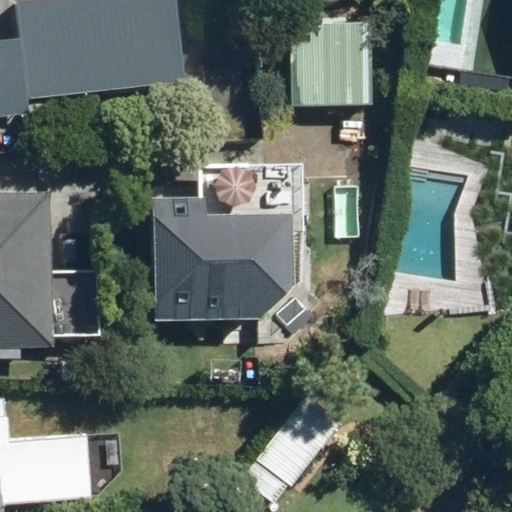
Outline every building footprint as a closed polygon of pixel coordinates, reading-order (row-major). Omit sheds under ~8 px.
[(0,29),(0,121),(42,117),(39,94),(193,77),(184,0),(12,0),(15,28),(0,29)] [(380,19),(350,18),(350,0),(320,0),(320,17),(299,17),(296,98),(378,100),(380,19)] [(0,335),(58,339),(68,182),(0,177),(0,335)] [(277,311),(305,278),(335,278),(336,237),(319,237),(319,191),(158,189),(157,310),(277,311)] [(0,511),(13,511),(13,498),(104,495),(102,430),(9,432),(8,396),(0,396),(0,511)] [(330,441),(300,419),(255,480),(286,502),(330,441)]
